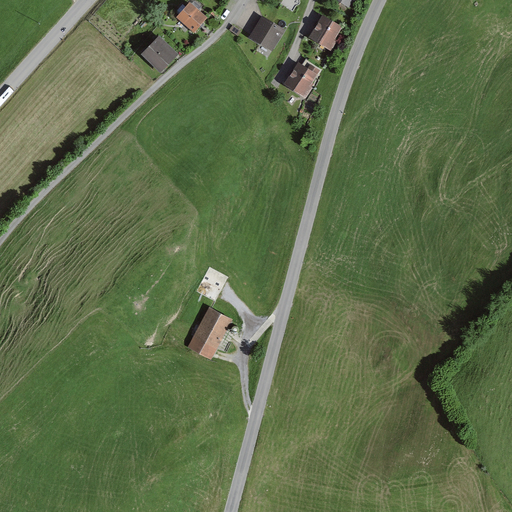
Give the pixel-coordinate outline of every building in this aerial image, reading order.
[(192,31),(204,17),(188,4),(177,17),(192,31)] [(310,36),(327,46),(339,27),(322,16),(310,36)] [(273,37),(276,39),(282,30),(261,17),(250,36),(267,46),(273,37)] [(159,70),(173,56),(166,50),(168,47),(158,37),(141,54),(159,70)] [(285,82),(301,94),(314,75),(317,71),(309,65),(306,69),(300,65),(297,64),(285,82)] [(189,347),(208,357),(213,348),(228,318),(210,308),(189,347)]
